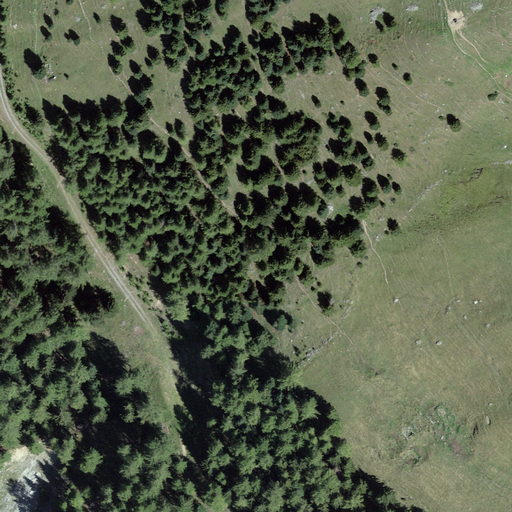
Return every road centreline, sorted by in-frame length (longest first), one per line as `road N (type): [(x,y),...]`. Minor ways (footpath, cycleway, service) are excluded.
road 1 (track): [(213,511),(186,465),(164,352),(109,262)]
road 2 (track): [(109,262),(52,161),(10,112),(0,69)]
